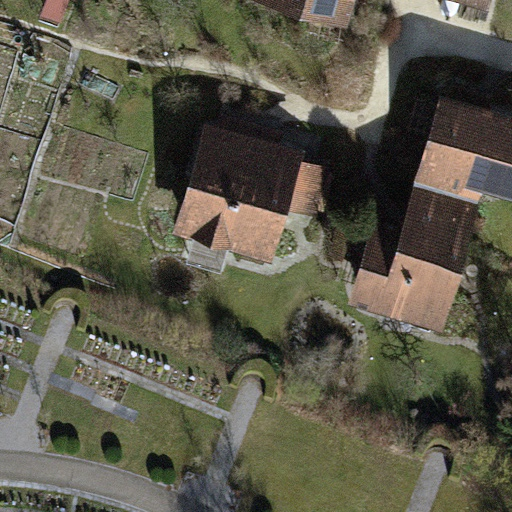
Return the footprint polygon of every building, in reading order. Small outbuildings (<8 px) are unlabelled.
[(234,0),(335,29),(343,0),(234,0)] [(481,0),(419,0),(419,2),(478,16),(481,0)] [(511,119),(424,98),(401,189),(462,205),(466,191),(511,202),(511,119)] [(288,152),(193,125),(161,238),(256,265),(288,152)] [(388,238),(356,230),(335,314),(428,338),(462,205),(401,189),(388,238)]
